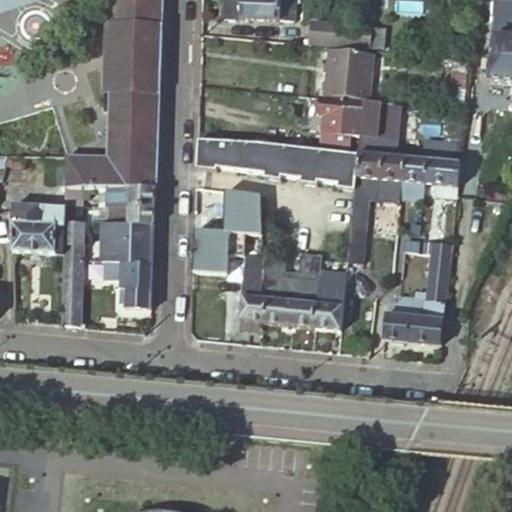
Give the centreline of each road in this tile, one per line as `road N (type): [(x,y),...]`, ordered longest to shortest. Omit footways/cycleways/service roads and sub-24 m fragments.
road 1 (tertiary): [(409,423),(0,382)]
road 2 (residential): [(172,358),(185,0)]
road 3 (unknown): [(418,383),(431,346),(449,135),(474,111),(511,112)]
road 4 (residential): [(172,358),(456,387)]
road 5 (residential): [(0,341),(172,358)]
road 6 (unknown): [(358,377),(375,250)]
road 7 (unknown): [(4,341),(6,219)]
